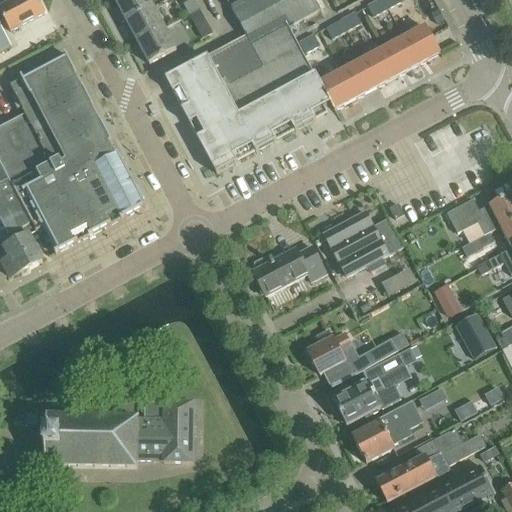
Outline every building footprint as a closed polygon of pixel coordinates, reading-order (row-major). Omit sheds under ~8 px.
[(0,56),(11,51),(0,29),(0,25),(5,23),(11,34),(45,17),(35,0),(19,0),(0,10),(0,56)] [(123,0),(116,4),(127,25),(154,10),(149,0),(123,0)] [(243,5),(231,11),(243,33),(249,43),(252,49),(268,41),(273,38),(287,30),(321,13),(313,0),(250,0),(243,4),(243,5)] [(374,22),(404,6),(400,0),(387,0),(368,10),(374,22)] [(184,8),(190,19),(201,14),(195,2),(184,8)] [(127,25),(138,47),(166,32),(154,10),(127,25)] [(202,42),(213,37),(201,14),(190,19),(202,42)] [(440,15),(432,19),(438,30),(446,25),(440,15)] [(341,24),(348,36),(362,29),(356,17),(341,24)] [(333,44),(348,36),(341,24),(326,32),(333,44)] [(205,66),(208,71),(166,93),(173,107),(178,104),(188,121),(183,124),(191,138),(198,134),(206,150),(200,153),(218,187),(237,177),(233,170),(254,159),(258,166),(268,161),(274,157),(278,155),(274,149),(292,140),(296,147),(318,136),(313,127),(328,119),(324,111),(330,108),(287,30),(273,38),(268,41),(252,49),(249,43),(205,66)] [(405,41),(421,69),(441,58),(426,30),(405,41)] [(177,53),(166,32),(138,47),(149,68),(177,53)] [(314,39),(300,47),(306,59),(321,51),(314,39)] [(383,53),(399,80),(421,69),(405,41),(383,53)] [(363,64),(378,92),(399,80),(383,53),(363,64)] [(25,117),(20,120),(0,130),(0,140),(8,156),(94,111),(66,58),(21,81),(22,82),(10,88),(25,117)] [(342,75),(357,103),(378,92),(363,64),(342,75)] [(321,87),(336,114),(357,103),(342,75),(321,87)] [(0,167),(5,177),(36,235),(43,231),(57,257),(115,226),(94,186),(125,169),(121,162),(118,157),(116,158),(113,152),(110,147),(112,146),(107,136),(96,114),(94,111),(8,156),(0,160),(0,167)] [(0,160),(8,156),(0,140),(0,160)] [(2,265),(11,282),(43,265),(29,239),(36,235),(5,177),(0,167),(0,222),(13,247),(5,251),(10,261),(2,265)] [(94,186),(115,226),(121,223),(138,214),(146,210),(125,169),(94,186)] [(500,232),(511,226),(511,198),(479,215),(474,204),(447,218),(458,238),(483,225),(489,238),(490,237),(500,232)] [(390,213),(396,224),(404,219),(401,212),(399,209),(390,213)] [(347,282),(382,263),(388,260),(366,217),(324,239),(347,282)] [(500,232),(511,253),(511,252),(511,226),(500,232)] [(495,247),(490,237),(489,238),(478,244),(479,245),(483,253),(495,247)] [(478,243),(462,251),(467,261),(483,253),(479,245),(478,244),(478,243)] [(253,276),(267,302),(308,280),(311,286),(326,278),(312,252),(298,259),(295,253),(270,267),(269,265),(264,262),(254,267),(254,273),(255,275),(253,276)] [(500,259),(476,271),(477,273),(481,280),(505,268),(506,269),(509,276),(511,281),(511,280),(511,252),(511,253),(500,259)] [(448,289),(434,296),(441,310),(455,303),(448,289)] [(511,299),(503,305),(511,321),(511,299)] [(477,319),(457,330),(476,363),(495,352),(477,319)] [(497,344),(502,354),(511,349),(511,348),(511,331),(501,337),(503,341),(497,344)] [(317,341),(321,349),(307,356),(320,380),(347,365),(341,355),(352,349),(345,336),(333,342),(329,335),(317,341)] [(365,375),(399,357),(392,345),(358,363),(365,375)] [(502,354),(511,373),(511,350),(511,349),(502,354)] [(336,409),(334,410),(338,417),(340,416),(341,419),(339,420),(343,428),(345,426),(347,430),(381,412),(382,414),(402,403),(395,390),(386,395),(381,385),(406,371),(412,368),(417,365),(410,352),(404,355),(399,358),(374,372),(363,377),(368,387),(334,405),(336,409)] [(50,420),(46,420),(46,444),(46,472),(57,472),(138,474),(138,466),(158,466),(164,466),(165,469),(193,469),(195,406),(143,404),(143,422),(63,420),(57,420),(50,420)] [(472,406),(455,414),(460,426),(477,417),(472,406)] [(381,426),(352,441),(366,467),(367,469),(369,468),(396,453),(394,450),(413,439),(412,438),(424,431),(411,408),(387,421),(389,423),(382,427),(381,426)] [(419,464),(377,486),(387,507),(437,481),(450,474),(449,471),(487,451),(481,439),(470,445),(466,437),(459,441),(455,434),(435,444),(441,455),(427,462),(427,460),(419,464)] [(495,451),(480,459),(484,467),(499,459),(495,451)] [(466,511),(495,497),(496,497),(482,469),(481,470),(403,511),(466,511)]
